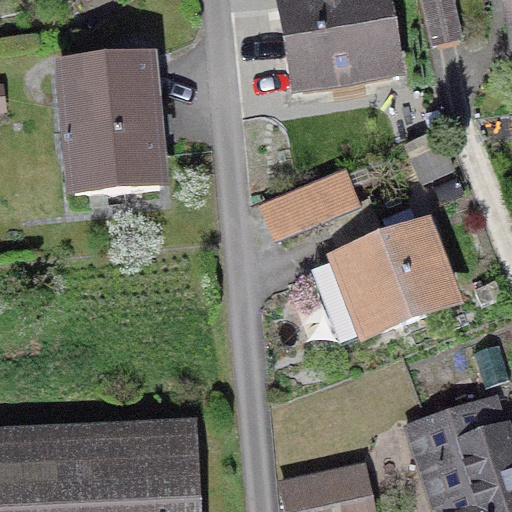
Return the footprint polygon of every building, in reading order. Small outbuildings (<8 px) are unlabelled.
[(300,0),(301,3),(282,6),(296,89),(396,72),(384,0),(300,0)] [(451,0),(421,0),(434,49),(461,42),(451,0)] [(511,0),(496,0),(511,74),(511,0)] [(172,70),(64,80),(76,219),(183,210),(172,70)] [(273,256),(363,225),(349,184),(259,215),(273,256)] [(435,243),(327,279),(355,360),(463,324),(435,243)] [(511,511),(511,460),(494,403),(405,431),(420,478),(435,473),(446,511),(511,511)] [(199,511),(195,438),(0,448),(0,511),(199,511)] [(370,511),(364,478),(275,496),(277,511),(370,511)]
